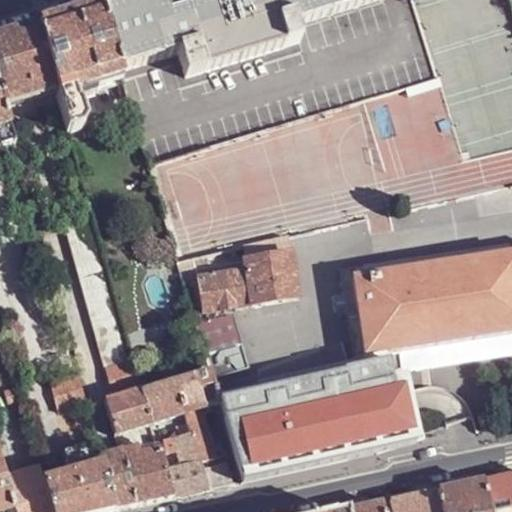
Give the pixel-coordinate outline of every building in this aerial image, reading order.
[(165,0),(129,0),(99,9),(118,71),(137,65),(179,53),(186,76),(300,42),(296,27),(384,0),(216,0),(188,9),(169,14),(168,9),(165,1),(165,0)] [(58,21),(38,27),(56,93),(67,133),(82,129),(85,122),(80,106),(77,104),(74,93),(121,79),(118,71),(99,9),(58,21)] [(0,38),(0,96),(3,108),(56,93),(38,27),(3,38),(0,38)] [(121,79),(147,168),(272,130),(271,127),(435,78),(427,51),(186,124),(184,117),(182,114),(178,113),(154,121),(137,65),(118,71),(121,79)] [(0,131),(9,129),(3,108),(0,96),(0,131)] [(9,129),(0,131),(0,148),(13,145),(9,129)] [(90,212),(63,220),(105,371),(107,370),(114,395),(139,388),(90,212)] [(363,357),(364,360),(387,356),(420,351),(511,335),(511,256),(356,281),(352,282),(363,357)] [(203,316),(231,312),(297,302),(290,258),(244,265),(245,274),(198,282),(203,316)] [(353,359),(355,359),(363,357),(352,282),(356,281),(354,268),(340,270),(353,359)] [(207,367),(209,372),(219,406),(229,439),(265,427),(231,312),(203,316),(192,318),(207,367)] [(511,335),(420,351),(423,369),(511,354),(511,335)] [(332,430),(337,462),(427,445),(415,365),(389,370),(387,356),(364,360),(363,357),(355,359),(363,408),(329,413),(332,430)] [(190,436),(199,465),(215,461),(200,412),(219,406),(209,372),(174,382),(184,417),(186,423),(187,426),(190,436)] [(86,404),(78,377),(51,385),(59,413),(87,405),(86,404)] [(140,393),(150,427),(180,419),(184,417),(174,382),(140,393)] [(8,404),(20,401),(16,390),(5,393),(8,404)] [(104,403),(114,438),(150,427),(140,393),(104,403)] [(332,430),(234,454),(243,485),(333,465),(337,462),(332,430)] [(171,472),(179,499),(207,493),(206,487),(204,481),(199,465),(190,436),(167,442),(163,444),(167,456),(177,453),(182,469),(171,472)] [(120,455),(136,508),(173,500),(165,474),(159,453),(156,445),(143,449),(145,456),(128,460),(126,454),(120,455)] [(44,482),(52,511),(116,511),(102,460),(98,446),(63,454),(69,475),(44,482)] [(167,456),(171,472),(182,469),(177,453),(167,456)] [(102,460),(116,511),(120,511),(136,508),(120,455),(102,460)] [(0,511),(13,511),(7,493),(3,479),(0,469),(0,511)] [(3,479),(7,493),(44,482),(40,469),(3,479)] [(165,474),(173,500),(179,499),(171,472),(165,474)] [(220,475),(224,490),(235,487),(231,472),(220,475)] [(511,511),(511,477),(482,483),(488,511),(511,511)] [(7,493),(13,511),(52,511),(44,482),(7,493)] [(437,493),(441,511),(488,511),(482,483),(437,493)] [(441,511),(437,493),(389,504),(391,511),(441,511)]
